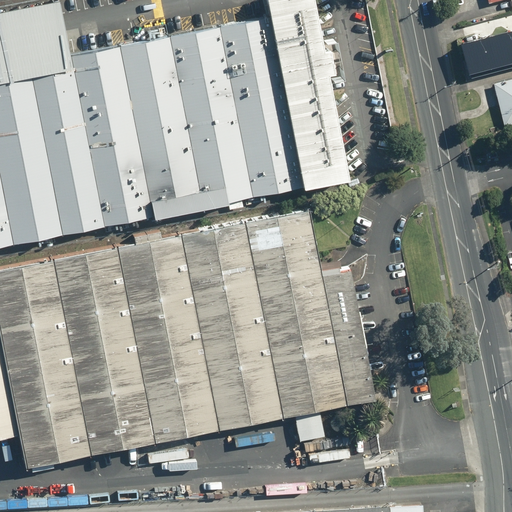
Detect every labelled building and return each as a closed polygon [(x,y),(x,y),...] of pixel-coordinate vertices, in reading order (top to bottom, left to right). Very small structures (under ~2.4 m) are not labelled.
[(0,80),(71,66),(57,0),(55,0),(0,10),(0,80)] [(247,0),(251,19),(284,191),(345,179),(311,0),(247,0)] [(0,66),(0,244),(284,191),(251,19),(0,66)] [(511,30),(494,34),(500,67),(511,65),(511,30)] [(511,127),(511,78),(495,83),(506,129),(511,127)] [(302,214),(0,271),(0,449),(3,466),(370,396),(344,263),(312,269),(302,214)]
